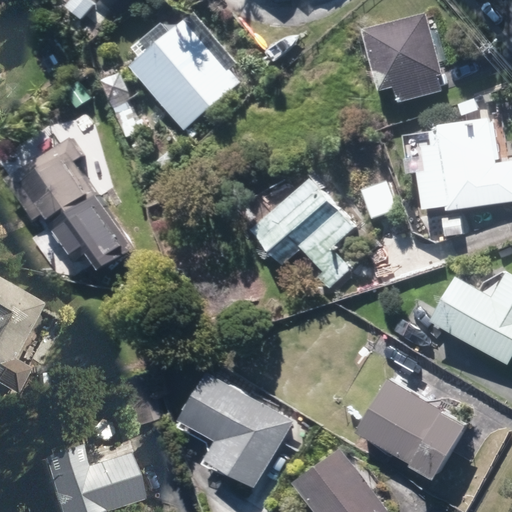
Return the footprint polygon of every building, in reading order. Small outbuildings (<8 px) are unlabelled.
[(91,0),(75,0),(70,6),(86,20),(99,5),(91,0)] [(124,0),(114,0),(98,16),(110,29),(132,8),(124,0)] [(433,12),(376,28),(393,89),(405,86),(408,101),(450,89),(446,74),(451,73),(433,12)] [(193,17),(136,64),(192,131),(248,84),(193,17)] [(480,99),(465,104),(469,116),(483,111),(480,99)] [(445,144),(435,145),(438,170),(429,171),(434,208),(455,206),(455,211),(511,202),(511,162),(503,164),(497,118),(449,125),(450,129),(443,129),(445,144)] [(53,211),(61,223),(105,196),(82,161),(91,155),(80,137),(19,176),(45,217),(53,211)] [(329,271),(324,276),(333,287),(355,267),(338,248),(361,228),(319,178),(261,228),(290,263),(308,247),(329,271)] [(467,234),(465,214),(441,216),(443,236),(467,234)] [(473,277),(447,318),(511,358),(511,281),(503,295),(473,277)] [(0,385),(17,395),(30,369),(14,360),(44,304),(0,279),(0,385)] [(193,418),(228,440),(216,458),(260,486),(301,421),(223,371),(193,418)] [(155,373),(116,385),(130,429),(170,417),(155,373)] [(403,378),(372,430),(451,476),(481,424),(403,378)] [(396,511),(352,449),(306,480),(328,511),(396,511)] [(130,455),(50,482),(60,511),(108,511),(145,500),(130,455)]
